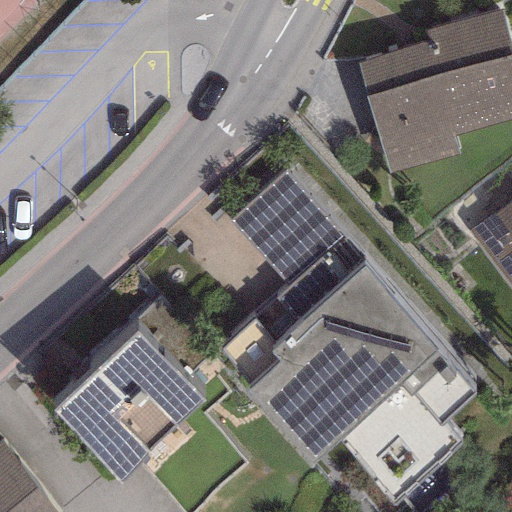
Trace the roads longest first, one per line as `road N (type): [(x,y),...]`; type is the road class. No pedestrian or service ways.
road 1 (residential): [(0,341),(241,93),(289,0)]
road 2 (unknown): [(0,362),(111,511)]
